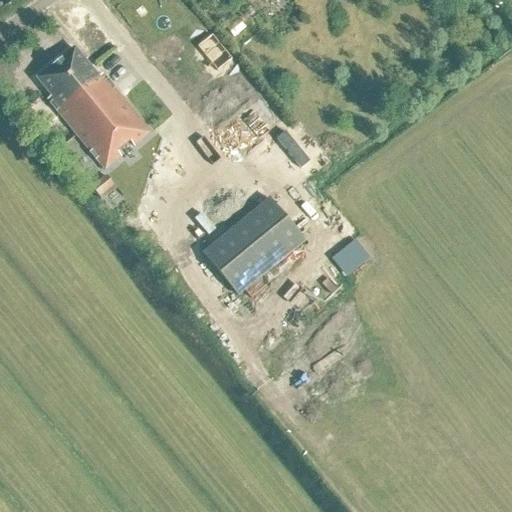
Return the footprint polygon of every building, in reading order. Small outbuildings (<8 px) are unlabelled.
[(236,75),(244,71),(227,34),(208,43),(213,52),(190,63),(201,86),(220,78),(229,96),(243,89),(236,75)] [(74,48),(34,80),(50,99),(46,102),(103,174),(122,159),(118,154),(130,145),(133,149),(150,135),(102,76),(99,79),(74,48)] [(112,186),(104,176),(89,188),(97,198),(112,186)] [(239,296),(304,241),(268,199),(203,253),(239,296)] [(346,279),(370,260),(355,241),(331,261),(346,279)]
